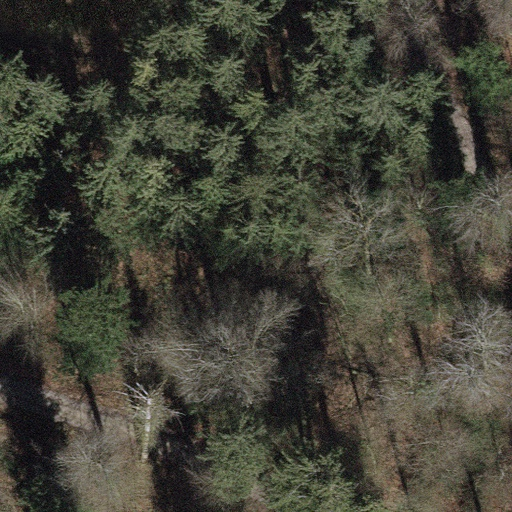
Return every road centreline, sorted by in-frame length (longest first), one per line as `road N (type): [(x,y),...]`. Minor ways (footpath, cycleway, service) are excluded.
road 1 (track): [(327,511),(0,380)]
road 2 (track): [(511,254),(372,0)]
